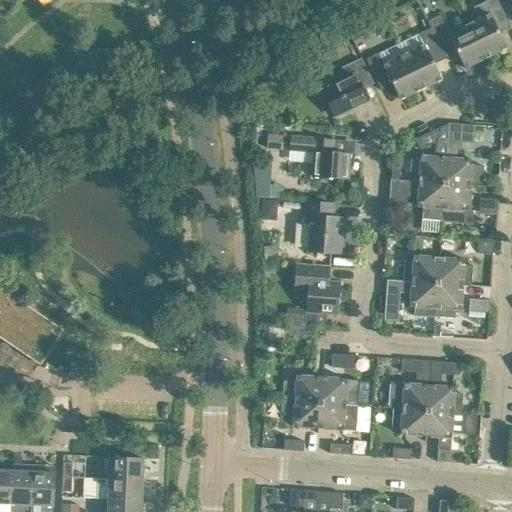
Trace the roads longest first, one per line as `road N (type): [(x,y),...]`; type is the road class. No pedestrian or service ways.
road 1 (residential): [(502,349),(354,341),(366,163),(384,134),(511,71)]
road 2 (tertiary): [(219,462),(214,267),(191,70),(174,0)]
road 3 (residential): [(493,485),(219,462)]
road 4 (residential): [(493,485),(502,349)]
